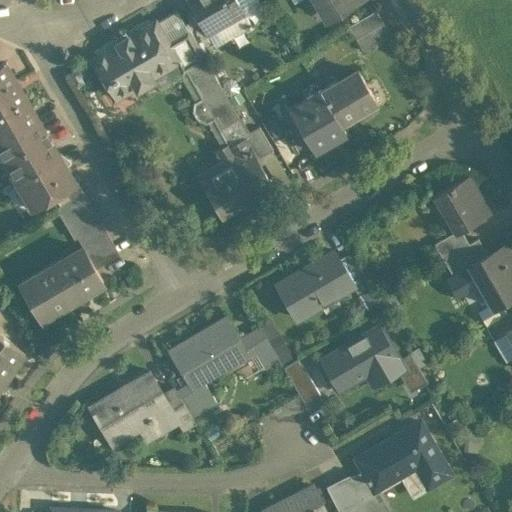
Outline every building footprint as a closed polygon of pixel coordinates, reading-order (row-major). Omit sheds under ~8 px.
[(236,0),(187,0),(198,19),(206,32),(207,32),(242,11),(249,23),(250,22),(236,0)] [(321,0),(331,16),(357,0),(321,0)] [(376,9),(348,25),(355,38),(383,21),(376,9)] [(206,32),(198,19),(185,26),(189,32),(190,31),(202,52),(215,44),(207,32),(206,32)] [(168,44),(155,21),(92,58),(114,97),(134,85),(134,87),(136,88),(137,88),(139,88),(140,87),(151,81),(153,80),(153,77),(150,71),(175,57),(168,44)] [(383,21),(355,38),(363,50),(390,34),(383,21)] [(189,32),(168,44),(175,57),(181,67),(190,62),(203,54),(202,52),(190,31),(189,32)] [(247,132),(203,54),(190,62),(193,66),(187,70),(201,96),(195,99),(194,103),(193,109),(195,114),(198,118),(208,122),(214,118),(230,145),(245,137),(247,135),(246,132),(247,132)] [(2,62),(0,63),(0,88),(13,81),(14,81),(15,80),(11,72),(8,71),(2,62)] [(358,69),(338,80),(336,79),(320,88),(340,122),(376,100),(358,69)] [(13,81),(0,88),(0,113),(26,99),(21,90),(18,89),(14,81),(13,81)] [(340,122),(320,88),(305,97),(308,103),(293,112),(315,149),(346,131),(340,122)] [(26,99),(0,113),(0,138),(37,117),(36,117),(34,118),(30,111),(31,108),(26,99)] [(37,117),(0,138),(0,150),(16,179),(58,154),(37,117)] [(247,132),(246,132),(247,135),(245,137),(257,158),(273,148),(259,125),(247,132)] [(257,158),(245,137),(230,145),(229,146),(237,159),(204,178),(226,217),(228,216),(226,213),(244,203),(243,201),(272,183),(257,158)] [(16,179),(2,187),(6,192),(20,185),(32,207),(54,194),(74,182),(73,180),(58,154),(16,179)] [(467,173),(432,194),(453,231),(457,228),(458,230),(460,228),(489,211),(467,173)] [(74,182),(54,194),(60,204),(81,192),(74,179),(73,180),(74,182)] [(118,254),(81,192),(60,204),(57,206),(76,238),(77,237),(82,246),(94,267),(99,264),(99,265),(118,254)] [(453,231),(434,242),(442,257),(468,242),(460,228),(458,230),(457,228),(453,231)] [(468,242),(442,257),(453,274),(472,263),(471,262),(487,252),(478,237),(468,242)] [(487,252),(471,262),(472,263),(493,301),(496,305),(501,302),(511,295),(511,249),(510,250),(505,242),(487,252)] [(82,246),(20,283),(40,318),(103,281),(94,267),(82,246)] [(334,249),(276,283),(296,316),(320,302),(315,295),(328,288),(332,293),(351,282),(353,281),(340,260),(334,249)] [(369,284),(351,253),(340,260),(353,281),(351,282),(357,292),(369,284)] [(493,301),(478,310),(486,325),(507,312),(501,302),(496,305),(493,301)] [(486,325),(494,338),(510,329),(509,327),(511,325),(511,309),(507,312),(486,325)] [(226,316),(169,349),(168,347),(167,348),(187,382),(176,389),(192,414),(216,400),(203,378),(236,359),(246,375),(259,368),(268,384),(287,373),(283,366),(278,357),(263,366),(244,334),(239,337),(225,313),(225,314),(226,316)] [(379,323),(320,358),(336,386),(374,363),(383,379),(404,367),(379,323)] [(278,357),(259,325),(244,334),(263,366),(278,357)] [(0,385),(24,351),(25,350),(0,333),(0,385)] [(317,390),(297,357),(283,366),(287,373),(302,399),(317,390)] [(150,372),(114,393),(113,391),(89,405),(112,443),(113,443),(111,440),(150,418),(157,430),(176,419),(177,418),(163,393),(149,369),(148,370),(150,372)] [(176,389),(174,386),(163,393),(177,418),(176,419),(182,430),(195,422),(176,389)] [(419,419),(356,456),(364,470),(350,477),(362,496),(374,488),(416,463),(428,484),(450,472),(419,419)] [(350,477),(328,488),(339,510),(362,496),(350,477)] [(326,511),(312,484),(263,509),(265,511),(326,511)] [(362,496),(339,510),(339,511),(383,511),(387,510),(374,488),(362,496)]
